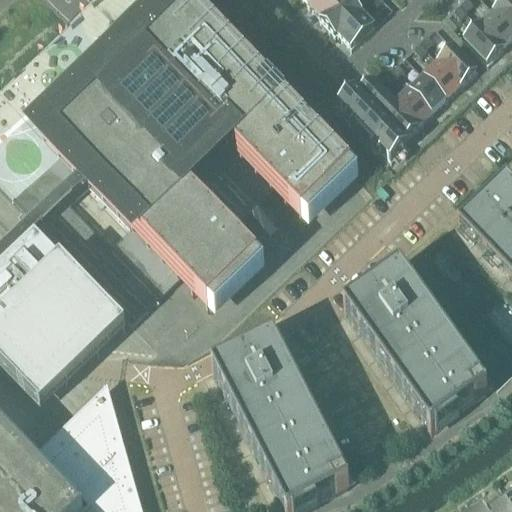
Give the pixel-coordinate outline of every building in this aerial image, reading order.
[(0,192),(42,236),(50,244),(112,309),(132,329),(177,286),(207,318),(208,318),(209,317),(215,323),(263,277),(257,271),(258,270),(227,238),(249,217),(271,196),(302,228),(303,227),(309,234),(357,188),(351,181),(352,180),(185,6),(184,6),(178,0),(98,0),(93,5),(93,6),(84,15),(70,29),(0,95),(0,192)] [(298,0),(307,10),(317,0),(298,0)] [(317,0),(307,10),(321,25),(345,2),(342,0),(317,0)] [(371,6),(369,8),(376,14),(384,7),(377,0),(371,6)] [(321,25),(319,27),(335,43),(337,41),(360,18),(345,2),(321,25)] [(511,6),(508,3),(492,18),(511,38),(511,6)] [(467,4),(460,11),(466,18),(474,11),(467,4)] [(460,11),(453,18),(461,26),(467,19),(466,18),(460,11)] [(360,18),(337,41),(351,55),(374,33),(360,18)] [(511,38),(492,18),(479,31),(502,55),(511,46),(511,38)] [(479,31),(463,47),(487,72),(503,56),(502,55),(479,31)] [(428,42),(421,48),(427,55),(434,49),(428,42)] [(421,48),(413,56),(421,64),(429,56),(427,55),(421,48)] [(453,53),(437,69),(461,94),(477,79),(453,53)] [(437,69),(422,83),(445,107),(446,108),(461,94),(437,69)] [(398,70),(391,76),(398,83),(404,77),(398,70)] [(391,76),(384,84),(392,92),(399,85),(398,83),(391,76)] [(422,83),(409,96),(432,120),(445,107),(422,83)] [(372,87),(357,101),(370,115),(360,124),(370,135),(395,111),(394,110),(372,87)] [(409,96),(394,110),(395,111),(418,135),(432,121),(432,120),(409,96)] [(354,97),(338,113),(348,123),(345,126),(351,133),(354,130),(360,124),(370,115),(357,101),(354,97)] [(395,111),(370,135),(380,145),(390,136),(403,149),(418,135),(395,111)] [(380,145),(371,154),(378,161),(381,158),(391,168),(407,153),(403,149),(390,136),(380,145)] [(511,187),(506,181),(458,227),(511,283),(511,187)] [(35,242),(0,275),(0,377),(40,419),(125,336),(35,242)] [(487,399),(400,276),(343,316),(431,439),(487,399)] [(212,377),(281,511),(312,511),(349,493),(273,345),(212,377)] [(0,511),(140,511),(107,394),(32,466),(0,432),(0,511)] [(511,511),(511,493),(498,503),(503,511),(511,511)] [(503,511),(498,503),(485,511),(503,511)]
